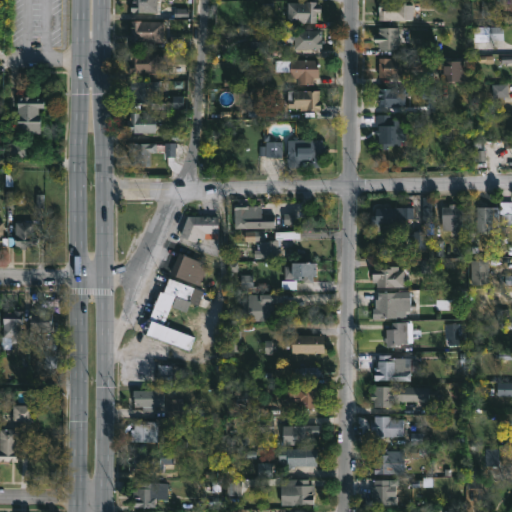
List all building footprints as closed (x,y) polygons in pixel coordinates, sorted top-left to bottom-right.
[(157,0),(157,10),(157,12),(159,12),(159,15),(135,15),(135,12),(130,12),(130,6),(135,6),(135,0),(157,0)] [(315,23),(288,23),(288,2),(316,1),(316,23),(315,23)] [(407,2),(407,4),(420,4),(421,19),(379,20),(379,1),(407,2)] [(142,20),(164,21),(163,41),(136,41),(136,37),(131,37),(131,20),(142,20)] [(399,27),(399,49),(379,48),(379,42),(375,42),(375,35),(379,35),(379,27),(399,27)] [(504,28),(475,28),(475,43),(504,43),(504,28)] [(320,30),(319,49),(295,49),(295,42),(281,41),(281,30),(320,30)] [(158,71),(158,73),(130,72),(131,52),(158,52),(158,71)] [(407,76),(379,76),(379,57),(430,57),(430,68),(407,68),(407,76)] [(319,60),(319,78),(315,78),(315,83),(298,83),(298,77),(291,77),(291,71),(276,71),(276,60),(319,60)] [(447,80),(446,80),(446,61),(464,61),(464,80),(447,80)] [(153,90),(153,101),(133,102),(133,91),(130,91),(130,81),(159,80),(159,89),(153,90)] [(509,86),(494,86),(494,98),(509,98),(509,86)] [(388,107),(379,107),(379,89),(406,89),(406,107),(388,107)] [(320,104),(320,110),(306,110),(306,107),(289,107),(288,90),(320,90),(320,104)] [(31,97),(31,98),(44,99),(44,108),(39,107),(39,116),(41,116),(40,134),(25,133),(25,129),(18,128),(19,98),(31,97)] [(138,112),(138,115),(155,114),(156,132),(127,133),(126,120),(132,120),(132,112),(138,112)] [(399,114),(400,127),(405,127),(405,139),(401,139),(401,143),(378,144),(378,134),(376,134),(375,126),(377,126),(377,114),(399,114)] [(283,141),(283,158),(260,156),(260,146),(264,146),(264,134),(269,134),(269,141),(283,141)] [(323,167),(287,167),(288,140),(323,139),(323,167)] [(156,143),(156,145),(162,145),(162,152),(150,152),(150,165),(141,165),(141,162),(133,162),(133,156),(127,157),(127,143),(156,143)] [(486,143),(470,143),(470,162),(486,162),(486,143)] [(430,195),(430,206),(432,206),(434,233),(427,233),(427,230),(425,230),(425,222),(422,222),(423,195),(430,195)] [(511,198),(511,222),(502,222),(501,200),(511,200),(511,198)] [(455,201),(455,204),(462,203),(463,235),(451,235),(451,229),(443,229),(442,204),(449,204),(449,202),(455,201)] [(247,212),(247,214),(257,214),(257,211),(263,211),(263,214),(276,214),(276,227),(235,227),(235,205),(247,205),(247,212)] [(414,206),(414,217),(397,217),(397,222),(372,222),(373,214),(374,214),(374,211),(376,211),(376,207),(414,206)] [(500,206),(500,229),(480,229),(480,225),(477,225),(477,222),(474,222),(474,206),(500,206)] [(219,215),(219,232),(206,232),(204,239),(198,237),(197,241),(181,235),(188,215),(219,215)] [(8,237),(8,244),(3,244),(3,246),(0,245),(0,220),(3,221),(3,236),(8,236),(8,237)] [(26,220),(26,221),(34,221),(34,246),(15,246),(16,221),(26,220)] [(205,271),(199,285),(170,274),(179,252),(208,264),(205,271)] [(490,283),(471,284),(471,259),(489,259),(490,283)] [(318,261),(317,274),(316,274),(315,280),(297,280),(297,288),(282,288),(282,279),(285,279),(285,271),(283,271),(283,266),(285,266),(285,265),(293,265),(293,260),(318,261)] [(399,266),(399,269),(404,269),(404,286),(374,286),(374,271),(377,271),(377,267),(387,267),(387,265),(399,265),(399,266)] [(204,291),(198,305),(176,296),(165,324),(195,336),(189,350),(144,332),(154,305),(161,290),(162,291),(168,276),(204,291)] [(411,294),(411,304),(427,302),(427,309),(419,309),(419,316),(374,317),(374,307),(376,307),(376,298),(378,298),(378,291),(411,291),(411,294)] [(277,293),(287,294),(287,301),(274,302),(274,320),(258,320),(258,299),(261,299),(261,293),(277,293)] [(54,310),(53,331),(47,331),(47,334),(39,334),(39,331),(31,331),(32,310),(38,310),(38,308),(44,308),(44,310),(54,310)] [(24,309),(25,324),(21,324),(21,342),(11,342),(12,336),(4,336),(5,311),(14,311),(14,309),(24,309)] [(408,321),(413,322),(413,342),(397,342),(397,346),(387,346),(387,341),(385,341),(385,336),(386,336),(386,327),(393,327),(393,321),(408,321)] [(326,343),(326,352),(292,352),(292,346),(286,346),(286,335),(293,335),(293,334),(326,333),(326,343)] [(405,357),(404,370),(411,371),(411,379),(374,379),(374,369),(376,369),(376,366),(378,366),(379,354),(391,354),(391,356),(405,357)] [(160,377),(179,377),(179,367),(160,367),(160,377)] [(296,379),(319,379),(319,369),(296,369),(296,379)] [(437,392),(437,404),(431,405),(431,401),(399,400),(399,402),(394,402),(394,406),(374,406),(375,399),(371,398),(371,392),(375,392),(375,385),(437,386),(437,392)] [(318,386),(318,394),(320,394),(320,400),(317,400),(317,406),(309,406),(309,409),(299,409),(299,401),(287,401),(287,388),(318,386)] [(153,405),(153,410),(143,410),(143,405),(133,405),(133,389),(164,389),(164,405),(153,405)] [(19,420),(13,420),(13,404),(33,404),(32,420),(19,420)] [(392,416),(392,418),(404,418),(404,436),(376,436),(376,430),(372,430),(372,422),(375,422),(375,416),(392,416)] [(158,441),(131,440),(131,428),(134,428),(134,422),(145,423),(145,420),(159,420),(158,441)] [(315,432),(315,441),(294,440),(295,434),(290,433),(291,423),(315,424),(315,432)] [(0,428),(20,428),(20,438),(18,437),(18,461),(0,460),(0,428)] [(317,448),(317,465),(292,464),(292,467),(283,467),(283,461),(278,461),(278,447),(317,448)] [(388,448),(388,453),(392,453),(392,459),(397,459),(397,472),(375,473),(375,461),(377,461),(376,448),(388,448)] [(176,449),(175,462),(165,461),(165,466),(167,466),(167,470),(153,470),(153,467),(134,467),(135,451),(176,449)] [(309,484),(314,484),(314,503),(281,503),(281,479),(309,478),(309,484)] [(396,480),(395,486),(391,485),(390,496),(395,496),(395,504),(373,504),(373,493),(376,493),(376,486),(363,484),(364,479),(396,480)] [(156,491),(156,507),(129,506),(129,500),(137,500),(137,487),(127,487),(128,480),(157,482),(156,491)]
